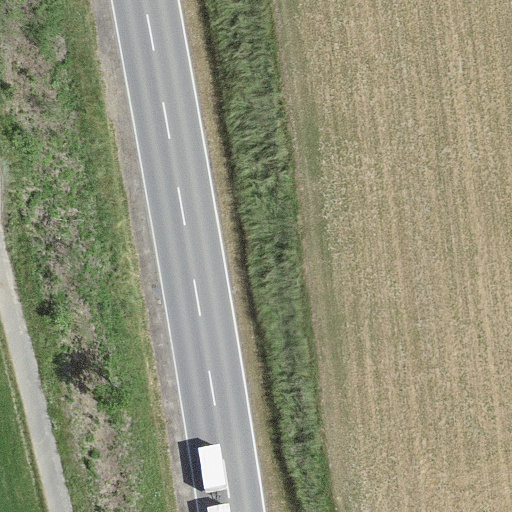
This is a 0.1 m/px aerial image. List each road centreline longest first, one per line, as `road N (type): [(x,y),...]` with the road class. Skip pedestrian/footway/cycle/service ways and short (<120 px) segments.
road 1 (primary): [(143,0),(230,511)]
road 2 (track): [(0,272),(59,511)]
